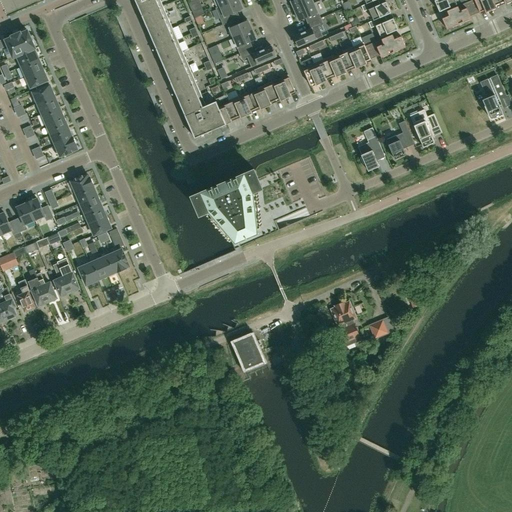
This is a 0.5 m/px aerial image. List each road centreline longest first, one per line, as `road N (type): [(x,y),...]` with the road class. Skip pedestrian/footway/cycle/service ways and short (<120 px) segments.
road 1 (residential): [(0,433),(290,312)]
road 2 (residential): [(123,0),(194,159),(312,108)]
road 3 (residential): [(166,292),(358,217)]
road 4 (residential): [(106,148),(50,17),(91,0)]
road 5 (residential): [(0,363),(166,292)]
road 6 (residential): [(348,193),(511,122)]
road 7 (residential): [(358,217),(511,150)]
road 8 (residential): [(166,292),(106,148)]
road 9 (residential): [(312,108),(435,55)]
